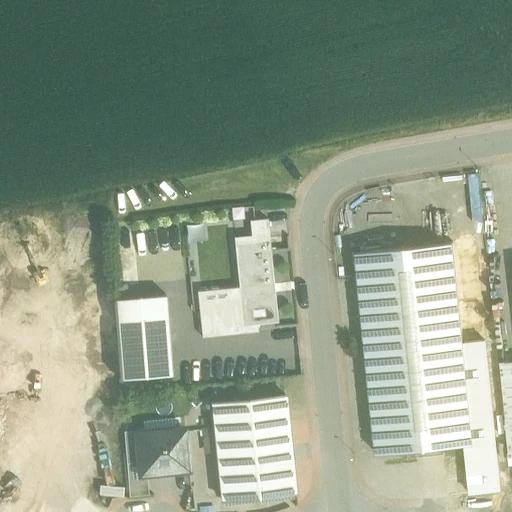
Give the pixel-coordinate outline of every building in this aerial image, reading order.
[(255,230),(238,231),(243,280),(248,326),(279,323),(269,214),(253,215),(255,230)] [(453,241),(356,251),(377,453),(474,444),(453,241)] [(248,326),(243,280),(200,285),(205,331),(248,326)] [(165,294),(113,297),(119,379),(171,375),(165,294)] [(285,395),(212,402),(215,428),(216,437),(222,500),(295,492),(285,395)] [(215,428),(203,429),(204,438),(216,437),(215,428)] [(184,430),(138,434),(140,473),(186,470),(184,430)]
